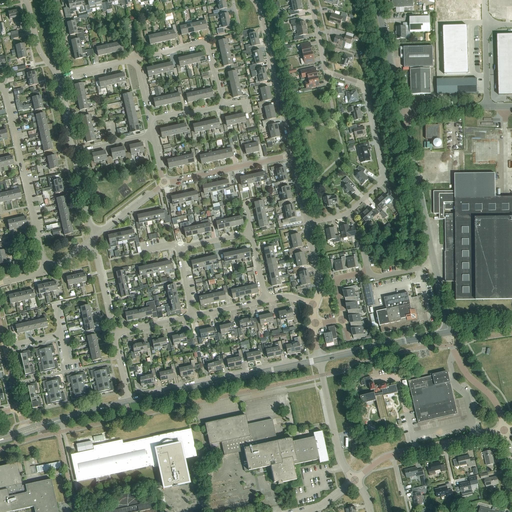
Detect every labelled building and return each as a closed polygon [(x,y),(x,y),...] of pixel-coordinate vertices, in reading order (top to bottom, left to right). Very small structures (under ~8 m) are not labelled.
[(66,8),(63,8),(65,18),(71,17),(71,15),(73,14),(73,12),(76,11),(76,8),(74,0),(68,2),(69,8),(66,9),(66,8)] [(81,13),(87,12),(85,6),(82,7),(80,0),(75,0),(74,0),(76,8),(80,7),(81,13)] [(92,9),(96,8),(93,0),(87,0),(89,5),(85,6),(87,12),(87,14),(92,13),(91,12),(92,11),(92,9)] [(93,0),(96,8),(99,8),(100,10),(103,9),(106,9),(104,3),(101,4),(100,0),(93,0)] [(110,3),(114,2),(113,0),(107,0),(107,2),(104,3),(106,9),(106,10),(112,9),(110,3)] [(213,11),(213,14),(220,13),(219,10),(227,9),(225,2),(217,4),(218,8),(215,9),(215,11),(213,11)] [(471,3),(453,4),(453,10),(453,16),(471,16),(471,3)] [(302,10),(301,4),(291,6),(292,10),(289,10),(290,16),(297,14),(296,11),(302,10)] [(14,18),(15,24),(19,23),(18,17),(17,11),(8,12),(10,19),(14,18)] [(221,18),(221,22),(229,20),(228,14),(220,16),(220,13),(213,14),(214,17),(217,17),(217,19),(221,18)] [(345,23),(347,15),(342,14),(341,17),(332,14),(329,22),(340,25),(341,22),(345,23)] [(201,22),(199,23),(198,23),(200,31),(207,30),(205,23),(208,22),(206,15),(203,16),(204,20),(201,20),(201,22)] [(406,29),(410,29),(410,32),(430,32),(430,16),(409,17),(410,23),(403,24),(403,27),(396,27),(397,34),(396,35),(397,39),(401,39),(406,38),(406,29)] [(67,23),(68,30),(76,28),(75,24),(78,24),(78,21),(79,21),(78,17),(73,19),(73,22),(67,23)] [(194,33),(200,31),(198,23),(199,23),(198,19),(196,20),(197,23),(192,24),(194,33)] [(295,26),(296,30),(306,28),(305,22),(299,23),(298,19),(290,21),(291,25),(292,25),(292,27),(295,26)] [(229,20),(221,22),(222,26),(219,26),(219,29),(216,29),(218,34),(224,33),(223,28),(231,27),(229,20)] [(181,35),(188,34),(186,25),(185,26),(183,26),(182,25),(179,25),(178,21),(175,22),(177,29),(180,29),(181,35)] [(186,25),(188,34),(194,33),(192,24),(187,25),(187,22),(185,22),(185,26),(186,25)] [(170,31),(167,32),(169,41),(175,39),(174,33),(176,32),(175,25),(172,26),(173,29),(169,30),(170,31)] [(467,26),(455,26),(455,31),(455,37),(467,36),(467,26)] [(77,37),(84,35),(83,30),(77,31),(76,28),(68,30),(70,36),(76,34),(77,37)] [(162,42),(169,41),(167,32),(166,28),(164,29),(165,32),(160,33),(162,42)] [(307,34),(306,28),(296,30),(297,34),(294,35),(294,37),(293,37),(294,41),(302,40),(301,36),(307,34)] [(243,36),(244,38),(249,37),(250,41),(258,39),(256,32),(249,34),(248,30),(241,32),(242,36),(243,36)] [(150,45),(156,43),(154,35),(151,35),(151,34),(147,35),(147,31),(144,32),(145,39),(148,38),(150,45)] [(156,43),(162,42),(160,33),(155,34),(154,31),(153,31),(154,35),(156,43)] [(508,34),(497,35),(497,45),(508,45),(508,34)] [(72,47),(80,45),(79,42),(85,41),(84,35),(77,37),(77,40),(71,41),(72,47)] [(218,41),(219,48),(227,46),(227,45),(227,43),(228,43),(227,39),(231,38),(231,35),(224,37),(224,40),(218,41)] [(350,44),(352,38),(346,36),(345,39),(336,36),(334,43),(340,45),(340,46),(344,47),(346,43),(350,44)] [(467,36),(455,37),(455,42),(456,47),(468,47),(467,36)] [(118,43),(115,44),(117,52),(123,51),(122,44),(124,44),(123,37),(120,37),(121,41),(117,42),(118,43)] [(247,45),(245,45),(245,48),(246,51),(252,49),(251,47),(259,45),(258,39),(250,41),(251,44),(247,45)] [(110,54),(117,52),(115,44),(114,40),(112,41),(113,44),(109,45),(110,54)] [(98,56),(104,55),(102,47),(100,47),(99,46),(96,46),(95,43),(92,43),(93,50),(96,50),(98,56)] [(104,55),(110,54),(109,45),(104,46),(103,43),(101,43),(102,47),(104,55)] [(302,54),(311,53),(309,43),(300,45),(297,46),(298,49),(301,49),(302,54)] [(11,51),(12,54),(25,51),(24,44),(16,46),(17,51),(15,51),(15,50),(11,51)] [(81,49),(80,45),(72,47),(74,53),(85,51),(84,48),(81,49)] [(227,46),(219,48),(221,54),(229,52),(228,47),(231,46),(231,45),(227,45),(227,46)] [(430,69),(430,67),(433,67),(433,46),(400,47),(401,58),(404,58),(404,68),(410,67),(410,69),(424,69),(430,69)] [(252,49),(246,51),(246,54),(247,54),(248,56),(249,56),(253,55),(254,58),(262,57),(260,50),(253,52),(252,49)] [(89,50),(85,51),(74,53),(75,60),(83,58),(82,54),(87,53),(87,57),(90,56),(89,50)] [(27,58),(25,51),(12,54),(12,57),(16,56),(16,55),(17,54),(19,60),(27,58)] [(221,54),(222,60),(230,59),(234,58),(233,56),(230,57),(229,52),(221,54)] [(468,52),(456,53),(456,58),(456,64),(468,63),(468,52)] [(203,53),(196,54),(198,62),(199,62),(201,62),(202,63),(205,63),(203,53)] [(311,53),(302,54),(303,59),(300,59),(301,65),(313,62),(311,53)] [(199,66),(199,62),(198,62),(196,54),(190,56),(192,64),(197,63),(198,66),(199,66)] [(339,65),(341,65),(341,66),(341,67),(343,67),(344,67),(344,66),(346,67),(348,61),(351,62),(353,57),(345,54),(343,59),(341,58),(339,65)] [(185,65),(186,69),(188,68),(187,65),(192,64),(190,56),(184,57),(185,65)] [(183,66),(185,65),(184,57),(177,58),(179,65),(176,66),(177,73),(181,72),(180,68),(183,68),(183,66)] [(249,66),(250,69),(256,67),(255,65),(263,63),(262,57),(254,58),(254,62),(251,63),(252,65),(249,66)] [(230,59),(222,60),(223,67),(230,65),(230,68),(238,67),(237,64),(233,64),(232,61),(231,61),(230,59)] [(171,62),(165,64),(167,72),(170,72),(170,73),(173,72),(174,76),(177,75),(175,68),(173,69),(171,62)] [(468,63),(456,64),(456,69),(456,74),(468,74),(468,63)] [(168,75),(167,72),(165,64),(158,65),(160,74),(165,73),(166,76),(168,75)] [(156,75),(160,74),(158,65),(152,67),(154,75),(154,78),(156,78),(156,75)] [(151,76),(154,75),(152,67),(146,68),(148,78),(151,77),(151,76)] [(227,73),(228,79),(237,77),(236,74),(238,74),(237,71),(241,70),(240,67),(233,68),(234,71),(227,73)] [(252,78),(258,77),(258,76),(266,75),(264,68),(256,70),(256,67),(250,69),(252,78)] [(300,71),(302,80),(307,79),(317,77),(315,68),(300,71)] [(424,82),(424,69),(410,69),(410,82),(411,82),(424,82)] [(27,75),(28,79),(28,80),(36,78),(35,72),(27,74),(26,71),(22,72),(22,76),(27,75)] [(123,73),(117,75),(119,83),(122,82),(122,84),(125,83),(126,87),(129,86),(128,79),(125,80),(123,73)] [(120,86),(119,83),(117,75),(110,76),(112,84),(117,83),(118,87),(120,86)] [(267,81),(266,75),(258,76),(258,77),(258,80),(255,81),(256,83),(254,84),(254,86),(260,85),(259,83),(267,81)] [(509,75),(498,75),(498,95),(510,95),(509,85),(509,80),(509,75)] [(108,86),(112,84),(110,76),(104,78),(106,86),(107,89),(109,89),(108,86)] [(228,79),(230,85),(239,84),(238,79),(241,78),(240,76),(237,77),(228,79)] [(318,86),(317,77),(307,79),(308,82),(305,83),(306,89),(303,89),(304,93),(312,91),(311,88),(318,86)] [(28,80),(28,79),(23,80),(24,83),(28,82),(29,86),(38,85),(36,78),(28,80)] [(103,87),(106,86),(104,78),(98,79),(99,85),(96,86),(98,93),(101,93),(100,89),(104,88),(103,87)] [(436,80),(437,95),(447,94),(446,79),(436,80)] [(446,79),(447,94),(457,94),(457,87),(456,79),(446,79)] [(456,79),(457,87),(477,86),(476,79),(456,79)] [(74,85),(75,91),(84,90),(83,89),(83,85),(86,84),(86,82),(82,83),(74,85)] [(431,82),(424,82),(411,82),(411,95),(431,94),(431,82)] [(230,85),(231,92),(240,90),(243,89),(243,88),(240,88),(239,84),(230,85)] [(260,93),(261,95),(270,93),(268,87),(262,89),(261,86),(254,87),(255,90),(258,89),(259,93),(260,93)] [(457,87),(457,94),(477,94),(477,86),(457,87)] [(154,107),(161,106),(159,97),(158,97),(158,94),(156,87),(150,88),(150,91),(154,91),(155,95),(156,97),(152,97),(154,107)] [(200,100),(206,99),(204,90),(205,90),(204,87),(202,87),(203,91),(198,92),(200,100)] [(207,89),(205,90),(204,90),(206,99),(213,97),(211,87),(207,88),(207,89)] [(174,94),(172,94),(171,95),(173,103),(180,102),(178,95),(181,95),(180,88),(177,88),(177,92),(174,92),(174,94)] [(84,90),(75,91),(77,98),(85,96),(84,91),(87,90),(87,89),(83,89),(84,90)] [(187,103),(194,101),(192,93),(191,93),(189,94),(188,92),(185,93),(184,89),(181,90),(183,97),(186,96),(187,103)] [(194,101),(200,100),(198,92),(193,93),(192,89),(191,90),(191,93),(192,93),(194,101)] [(241,93),(240,90),(231,92),(233,98),(239,97),(240,100),(247,98),(246,95),(243,96),(242,93),(241,93)] [(170,95),(165,96),(167,105),(173,103),(171,95),(172,94),(171,91),(169,92),(170,95)] [(348,103),(358,101),(356,91),(346,93),(348,103)] [(122,96),(123,101),(124,101),(132,100),(131,93),(123,95),(122,95),(119,95),(119,97),(122,96)] [(257,103),(258,106),(265,104),(265,101),(271,100),(270,93),(261,95),(261,98),(260,99),(261,102),(257,103)] [(161,106),(167,105),(165,96),(160,97),(160,94),(158,94),(158,97),(159,97),(161,106)] [(32,97),(27,98),(28,101),(32,100),(33,103),(33,104),(42,102),(40,96),(32,98),(32,97)] [(77,98),(78,104),(86,102),(86,103),(90,102),(89,100),(86,101),(85,96),(77,98)] [(124,103),(125,107),(125,108),(134,106),(132,100),(124,101),(123,101),(120,102),(121,104),(124,103)] [(33,104),(33,103),(29,104),(29,107),(34,106),(35,110),(43,109),(42,102),(33,104)] [(87,105),(86,103),(86,102),(78,104),(79,110),(86,109),(87,112),(94,110),(93,107),(89,108),(88,105),(87,105)] [(264,111),(265,114),(274,112),(272,106),(266,107),(265,104),(258,106),(259,109),(262,108),(263,111),(264,111)] [(125,108),(125,107),(121,108),(122,110),(125,109),(126,114),(135,112),(134,106),(125,108)] [(352,111),(353,115),(352,116),(351,117),(352,120),(353,121),(354,121),(354,120),(362,119),(361,115),(359,108),(355,109),(354,106),(348,108),(349,112),(352,111)] [(81,117),(82,123),(90,122),(90,121),(90,119),(91,119),(91,115),(95,114),(94,111),(87,113),(87,116),(81,117)] [(135,112),(126,114),(127,118),(124,119),(124,121),(128,120),(136,118),(135,112)] [(261,121),(262,124),(269,123),(269,120),(275,118),(274,112),(265,114),(265,117),(264,117),(265,120),(261,121)] [(243,113),(237,115),(239,123),(242,123),(242,124),(245,123),(246,127),(249,127),(248,119),(245,120),(243,113)] [(240,127),(239,123),(237,115),(231,116),(233,125),(237,124),(238,127),(240,127)] [(230,125),(233,125),(231,116),(224,118),(226,124),(223,125),(224,132),(227,131),(226,127),(230,127),(230,125)] [(129,127),(138,125),(136,118),(128,120),(129,125),(125,126),(126,128),(129,127)] [(38,127),(47,125),(46,119),(37,121),(32,122),(33,124),(37,123),(38,127)] [(218,119),(211,121),(213,129),(216,128),(216,130),(220,129),(220,133),(223,132),(222,125),(219,126),(218,119)] [(90,122),(82,123),(84,130),(92,128),(91,123),(94,123),(94,121),(90,121),(90,122)] [(214,132),(213,129),(211,121),(205,122),(207,130),(212,129),(212,133),(214,132)] [(200,132),(201,135),(203,135),(202,131),(207,130),(205,122),(199,123),(200,132)] [(198,132),(200,132),(199,123),(192,125),(194,131),(191,132),(192,139),(195,138),(195,134),(198,134),(198,132)] [(268,129),(269,132),(278,131),(276,124),(270,126),(269,123),(262,124),(263,127),(266,126),(267,130),(268,129)] [(185,124),(178,125),(180,134),(181,133),(183,133),(183,134),(187,134),(188,137),(190,137),(189,130),(186,130),(185,124)] [(40,133),(48,132),(47,125),(38,127),(34,128),(34,130),(39,129),(40,133)] [(139,131),(138,125),(129,127),(130,129),(128,130),(129,133),(125,134),(126,137),(133,135),(132,133),(139,131)] [(180,134),(178,125),(172,126),(174,135),(179,134),(179,137),(181,137),(181,133),(180,134)] [(355,136),(365,134),(364,127),(356,128),(356,125),(349,126),(350,134),(354,133),(355,136)] [(437,140),(438,140),(438,139),(440,139),(439,125),(426,126),(426,139),(436,139),(437,140)] [(172,126),(166,128),(168,136),(167,136),(168,140),(170,139),(169,136),(174,135),(172,126)] [(84,130),(85,136),(93,134),(93,135),(96,134),(96,132),(93,133),(92,128),(84,130)] [(168,136),(166,128),(159,129),(162,139),(165,138),(165,137),(167,136),(168,136)] [(278,131),(269,132),(270,135),(268,136),(269,139),(265,140),(266,143),(273,141),(273,138),(279,137),(278,131)] [(41,140),(50,138),(48,132),(40,133),(36,134),(36,136),(40,135),(41,139),(41,140)] [(94,137),(93,135),(93,134),(85,136),(86,142),(93,141),(93,144),(101,142),(100,139),(96,140),(95,137),(94,137)] [(253,144),(250,144),(252,153),(258,152),(257,145),(260,145),(258,137),(255,138),(256,142),(253,142),(253,144)] [(42,146),(51,144),(50,138),(41,140),(41,139),(37,140),(37,142),(41,141),(42,146)] [(439,140),(438,140),(437,140),(436,140),(435,140),(435,141),(434,141),(434,142),(433,143),(433,144),(433,145),(433,146),(434,146),(434,147),(435,148),(436,148),(437,148),(437,149),(438,149),(438,148),(439,148),(440,148),(441,147),(442,146),(442,145),(442,144),(442,143),(442,142),(441,142),(441,141),(440,141),(440,140),(439,140)] [(252,153),(250,144),(247,145),(247,144),(243,144),(243,141),(240,141),(241,149),(244,148),(246,154),(252,153)] [(135,144),(137,153),(140,152),(140,154),(144,153),(144,157),(147,156),(146,149),(143,149),(142,143),(135,144)] [(232,143),(229,144),(230,147),(227,148),(227,149),(225,150),(224,150),(226,159),(232,157),(231,151),(234,150),(232,143)] [(42,145),(38,146),(38,148),(43,147),(44,152),(52,150),(51,144),(42,146),(42,145)] [(134,154),(137,153),(135,144),(129,145),(130,152),(127,153),(129,160),(132,159),(131,156),(134,155),(134,154)] [(369,157),(370,157),(369,153),(368,153),(367,147),(364,148),(363,144),(356,146),(359,157),(360,156),(361,163),(370,161),(369,157)] [(126,161),(129,160),(127,153),(124,153),(123,147),(116,148),(118,157),(121,156),(121,158),(125,157),(126,161)] [(220,160),(226,159),(224,150),(225,150),(224,147),(222,147),(223,150),(218,151),(220,160)] [(116,158),(118,157),(116,148),(110,149),(112,156),(109,157),(110,164),(113,163),(112,160),(116,159),(116,158)] [(218,151),(218,148),(216,148),(217,152),(211,153),(213,161),(220,160),(218,151)] [(185,156),(187,164),(193,163),(192,157),(195,156),(193,149),(190,149),(191,153),(188,154),(188,155),(185,156)] [(201,164),(207,163),(205,154),(202,155),(202,153),(199,154),(198,150),(195,151),(196,158),(199,158),(201,164)] [(107,165),(110,164),(109,157),(106,157),(104,151),(98,152),(100,161),(103,160),(103,162),(106,161),(107,165)] [(205,154),(207,163),(213,161),(211,153),(207,154),(206,151),(204,151),(205,154)] [(100,161),(98,152),(91,153),(93,160),(90,161),(92,168),(94,167),(94,164),(97,163),(97,162),(100,161)] [(181,166),(187,164),(185,156),(185,152),(183,153),(184,156),(179,157),(181,166)] [(48,163),(57,161),(56,155),(47,157),(43,158),(43,160),(47,159),(48,163)] [(173,159),(174,167),(181,166),(179,157),(174,158),(173,155),(171,155),(172,159),(173,159)] [(12,156),(6,157),(8,166),(7,166),(8,170),(10,170),(9,166),(14,165),(12,156)] [(168,169),(174,167),(173,159),(172,159),(170,159),(169,158),(166,159),(168,169)] [(58,168),(57,161),(48,163),(44,164),(44,166),(49,165),(50,169),(50,170),(58,168)] [(276,173),(277,176),(286,174),(284,168),(278,169),(277,166),(270,168),(271,171),(274,170),(275,173),(276,173)] [(362,184),(368,179),(363,173),(365,169),(359,166),(357,169),(360,172),(355,176),(362,184)] [(264,172),(258,174),(260,182),(261,182),(263,181),(263,183),(267,182),(267,186),(270,185),(269,178),(266,179),(264,172)] [(439,219),(445,219),(475,219),(475,173),(454,174),(455,191),(433,191),(434,214),(439,214),(439,219)] [(475,219),(476,300),(511,299),(511,196),(495,197),(495,173),(475,173),(475,219)] [(261,185),(261,182),(260,182),(258,174),(252,175),(254,183),(259,182),(259,186),(261,185)] [(274,183),(274,186),(281,185),(281,182),(287,180),(286,174),(277,176),(277,179),(276,179),(277,182),(274,183)] [(247,185),(248,188),(250,188),(249,184),(254,183),(252,175),(246,176),(247,185)] [(54,188),(62,186),(61,180),(61,179),(56,180),(55,176),(48,178),(50,188),(54,187),(54,188)] [(244,185),(247,185),(246,176),(239,178),(241,184),(238,185),(239,192),(242,191),(241,187),(245,187),(244,185)] [(350,196),(355,191),(348,184),(351,182),(346,177),(342,181),(346,185),(343,188),(350,196)] [(227,180),(221,182),(222,190),(223,190),(225,190),(226,191),(229,190),(230,194),(233,193),(231,186),(228,187),(227,180)] [(223,194),(223,190),(222,190),(221,182),(214,183),(216,191),(221,191),(221,194),(223,194)] [(210,193),(209,193),(210,196),(212,196),(211,193),(216,191),(214,183),(208,184),(210,193)] [(207,193),(209,193),(210,193),(208,184),(202,186),(203,192),(200,193),(202,200),(205,200),(204,196),(207,195),(207,193)] [(13,191),(15,199),(21,198),(20,190),(19,185),(17,185),(18,190),(14,191),(13,191)] [(280,192),(281,194),(290,193),(288,186),(282,188),(281,185),(274,186),(275,189),(278,189),(279,192),(280,192)] [(7,192),(9,201),(15,199),(13,191),(14,191),(13,186),(11,187),(12,191),(8,192),(7,192)] [(64,192),(62,186),(54,188),(54,187),(50,188),(46,189),(46,191),(54,189),(55,194),(64,192)] [(1,194),(3,202),(9,201),(7,192),(8,192),(7,188),(5,188),(6,193),(2,194),(1,194)] [(196,192),(189,193),(191,201),(192,201),(194,201),(194,202),(198,202),(199,205),(202,205),(200,198),(197,198),(196,192)] [(191,201),(189,193),(183,194),(185,203),(190,202),(190,205),(192,205),(192,201),(191,201)] [(278,202),(278,205),(285,203),(285,200),(291,199),(290,193),(281,194),(282,197),(281,198),(281,201),(278,202)] [(379,198),(386,205),(391,201),(393,199),(391,196),(389,198),(384,193),(379,198)] [(179,204),(179,207),(180,207),(181,207),(180,204),(185,203),(183,194),(177,196),(179,204)] [(179,204),(177,196),(171,197),(172,204),(169,204),(171,211),(174,211),(173,207),(176,206),(176,205),(179,204)] [(332,203),(337,202),(336,196),(331,197),(331,196),(323,198),(325,207),(333,206),(332,203)] [(58,205),(66,203),(65,197),(56,198),(52,199),(52,201),(57,200),(57,204),(58,205)] [(254,203),(255,209),(264,207),(263,207),(263,204),(264,204),(264,201),(267,200),(267,197),(260,199),(260,201),(254,203)] [(381,210),(386,205),(379,198),(374,202),(381,210)] [(59,211),(67,209),(66,203),(58,205),(57,204),(53,205),(53,207),(58,206),(59,210),(59,211)] [(286,206),(285,203),(278,205),(279,208),(283,207),(283,211),(285,210),(285,213),(294,211),(293,205),(286,206)] [(264,207),(255,209),(256,215),(265,214),(264,209),(267,208),(267,206),(263,207),(264,207)] [(364,211),(371,219),(376,214),(376,215),(379,213),(376,209),(373,211),(369,207),(364,211)] [(60,217),(69,215),(67,209),(59,211),(59,210),(54,211),(55,213),(59,212),(60,216),(60,217)] [(157,220),(158,220),(160,219),(161,221),(164,220),(165,224),(168,223),(171,222),(169,215),(164,217),(162,210),(156,212),(157,220)] [(295,217),(294,211),(285,213),(286,216),(285,216),(285,220),(282,220),(282,223),(289,222),(289,219),(295,217)] [(367,223),(371,219),(364,211),(360,216),(363,219),(360,222),(365,227),(368,224),(367,223)] [(159,223),(158,220),(157,220),(156,212),(149,213),(151,221),(156,220),(157,224),(159,223)] [(234,218),(236,226),(243,225),(241,216),(240,213),(238,213),(239,217),(235,218),(234,218)] [(142,223),(144,223),(145,223),(143,214),(137,216),(138,222),(135,223),(137,230),(140,229),(139,227),(142,227),(142,225),(142,223)] [(230,228),(236,226),(234,218),(235,218),(234,214),(232,215),(233,218),(228,219),(230,228)] [(256,215),(258,222),(266,220),(270,219),(269,218),(266,218),(265,214),(256,215)] [(62,223),(70,221),(69,215),(60,217),(60,216),(56,217),(56,219),(61,219),(61,222),(62,223)] [(11,229),(21,227),(22,231),(24,231),(23,226),(27,225),(25,217),(7,221),(9,229),(10,234),(12,233),(11,229)] [(214,217),(211,217),(213,224),(216,224),(217,230),(224,229),(222,221),(219,221),(219,220),(215,221),(214,217)] [(222,221),(224,229),(230,228),(228,219),(223,220),(223,217),(221,217),(222,221)] [(208,220),(202,221),(204,233),(211,232),(209,225),(212,225),(211,218),(207,218),(208,220)] [(445,252),(446,282),(456,282),(456,300),(476,300),(475,219),(445,219),(446,252),(445,252)] [(266,220),(258,222),(259,228),(266,227),(266,230),(273,228),(273,225),(269,226),(268,222),(267,223),(266,220)] [(57,223),(57,226),(62,225),(63,228),(63,229),(71,227),(70,221),(62,223),(61,222),(57,223)] [(196,226),(198,235),(204,233),(202,221),(200,222),(201,225),(196,226)] [(190,228),(189,228),(187,228),(186,227),(183,228),(182,224),(179,224),(181,232),(184,231),(185,237),(192,236),(190,228)] [(190,228),(192,236),(198,235),(196,226),(191,227),(191,224),(189,224),(189,228),(190,228)] [(350,236),(356,235),(355,227),(349,229),(348,225),(340,226),(343,238),(350,237),(350,236)] [(63,228),(58,229),(59,232),(63,231),(64,235),(73,233),(71,227),(63,229),(63,228)] [(333,243),(340,241),(339,235),(334,236),(333,228),(326,229),(328,240),(332,239),(333,243)] [(128,240),(131,240),(132,241),(135,240),(136,244),(139,243),(137,236),(134,237),(133,230),(127,232),(128,240)] [(120,233),(122,242),(127,241),(127,244),(129,244),(128,240),(127,232),(120,233)] [(291,239),(292,242),(300,240),(299,234),(292,235),(292,232),(285,234),(285,237),(289,236),(290,240),(291,239)] [(117,243),(122,242),(120,233),(114,234),(116,243),(115,243),(116,246),(118,246),(117,243)] [(113,244),(115,243),(116,243),(114,234),(107,236),(109,242),(106,243),(107,250),(110,249),(109,246),(113,245),(113,244)] [(288,250),(289,253),(296,251),(295,248),(302,247),(300,240),(292,242),(292,245),(291,245),(292,249),(288,250)] [(277,246),(277,243),(268,245),(269,248),(264,249),(265,255),(273,253),(272,250),(274,250),(273,247),(277,246)] [(248,249),(242,250),(244,259),(248,258),(249,261),(251,261),(250,257),(248,249)] [(242,250),(235,252),(237,260),(238,260),(242,259),(243,262),(245,262),(244,259),(242,250)] [(295,258),(296,261),(304,259),(303,253),(296,254),(296,251),(289,253),(289,256),(293,255),(294,258),(295,258)] [(237,260),(235,252),(229,253),(231,262),(236,260),(236,264),(238,263),(238,260),(237,260)] [(274,259),(273,255),(277,254),(276,252),(273,253),(265,255),(266,261),(274,259)] [(224,261),(221,262),(223,268),(226,268),(225,264),(228,263),(228,262),(231,262),(229,253),(223,254),(224,261)] [(359,267),(356,254),(354,255),(354,257),(350,258),(352,268),(359,267)] [(218,266),(219,269),(222,269),(220,262),(217,263),(216,256),(210,257),(212,266),(214,265),(215,267),(218,266)] [(346,270),(352,268),(350,258),(346,259),(345,256),(343,257),(346,270)] [(212,269),(212,266),(210,257),(203,259),(205,267),(210,266),(211,270),(212,269)] [(340,271),(346,270),(343,257),(341,257),(342,260),(338,261),(340,271)] [(278,258),(274,259),(266,261),(268,268),(276,266),(275,261),(278,260),(278,258)] [(206,271),(205,267),(203,259),(197,260),(199,269),(199,268),(204,267),(204,271),(206,271)] [(292,268),(293,271),(300,270),(299,267),(306,265),(304,259),(296,261),(296,264),(295,264),(296,267),(292,268)] [(333,273),(340,271),(338,261),(333,262),(333,259),(331,260),(333,273)] [(200,272),(199,268),(199,269),(197,260),(191,262),(193,270),(197,269),(198,272),(200,272)] [(170,273),(172,273),(174,273),(172,263),(170,264),(169,261),(163,262),(165,271),(170,270),(170,273)] [(166,274),(165,271),(163,262),(157,264),(159,272),(163,271),(164,275),(166,274)] [(160,276),(159,272),(157,264),(151,265),(153,274),(157,273),(158,276),(160,276)] [(154,277),(153,274),(151,265),(144,267),(146,275),(147,275),(151,274),(152,277),(154,277)] [(277,272),(281,272),(280,270),(277,271),(276,266),(268,268),(269,274),(277,272)] [(116,273),(117,279),(126,277),(125,272),(128,272),(128,270),(129,270),(128,267),(122,268),(122,271),(116,273)] [(138,268),(138,270),(136,270),(138,277),(140,276),(143,276),(143,279),(145,279),(147,278),(147,275),(146,275),(144,267),(138,268)] [(299,277),(300,279),(308,277),(307,271),(300,272),(300,270),(293,271),(293,274),(297,273),(298,277),(299,277)] [(279,278),(279,279),(282,278),(282,276),(278,277),(277,272),(269,274),(270,280),(279,278)] [(85,273),(78,274),(80,283),(81,287),(83,287),(82,283),(87,282),(85,273)] [(80,283),(78,274),(72,276),(74,284),(75,289),(77,288),(76,284),(80,283)] [(126,277),(117,279),(119,285),(127,283),(129,283),(128,279),(132,278),(132,275),(129,276),(126,277)] [(74,284),(72,276),(66,277),(68,285),(69,290),(71,289),(70,285),(74,284)] [(308,277),(300,279),(300,282),(299,282),(300,286),(296,287),(297,290),(304,288),(303,285),(310,284),(308,277)] [(279,278),(270,280),(272,287),(278,285),(279,288),(286,286),(285,283),(282,284),(281,281),(279,281),(279,279),(279,278)] [(56,281),(49,283),(51,291),(51,292),(52,296),(54,295),(53,291),(58,290),(56,281)] [(127,285),(134,284),(133,282),(129,283),(127,283),(119,285),(117,286),(118,292),(120,291),(120,292),(129,290),(128,289),(127,285)] [(49,283),(43,284),(45,293),(46,297),(48,297),(47,293),(51,292),(51,291),(49,283)] [(249,286),(251,295),(258,294),(256,285),(251,286),(250,283),(248,283),(249,286)] [(245,296),(251,295),(249,286),(245,287),(244,284),(242,284),(243,288),(245,296)] [(167,293),(176,291),(174,285),(166,287),(167,291),(164,292),(164,294),(167,293)] [(232,299),(239,298),(237,289),(234,290),(233,288),(230,289),(229,285),(226,286),(228,293),(231,292),(232,299)] [(239,298),(245,296),(243,288),(238,289),(238,285),(236,286),(237,289),(239,298)] [(220,293),(218,293),(217,293),(219,302),(226,300),(224,294),(227,293),(225,286),(223,287),(223,290),(220,291),(220,293)] [(343,288),(344,295),(354,293),(353,289),(356,288),(356,286),(343,288)] [(121,298),(127,296),(128,298),(135,297),(134,294),(130,295),(129,292),(134,291),(133,288),(128,289),(129,290),(120,292),(121,298)] [(33,290),(27,291),(29,300),(28,300),(29,304),(31,304),(31,299),(35,298),(33,290)] [(213,303),(219,302),(217,293),(218,293),(217,290),(215,290),(216,293),(211,294),(213,303)] [(29,300),(27,291),(21,292),(23,301),(22,301),(23,306),(26,305),(25,301),(28,300),(29,300)] [(169,299),(177,298),(176,291),(167,293),(168,298),(165,299),(165,300),(169,300),(169,299)] [(206,304),(213,303),(211,294),(210,291),(209,291),(209,295),(205,296),(206,304)] [(23,301),(21,292),(15,294),(17,303),(16,303),(17,307),(19,306),(18,302),(22,301),(23,301)] [(200,306),(206,304),(205,296),(204,292),(202,293),(203,296),(198,297),(200,306)] [(344,295),(346,301),(358,298),(358,296),(355,297),(354,293),(344,295)] [(409,326),(421,324),(419,315),(421,315),(420,309),(421,309),(420,303),(419,303),(417,297),(411,298),(411,296),(409,296),(408,293),(384,298),(386,307),(377,309),(377,311),(376,311),(380,326),(382,333),(391,331),(391,330),(403,327),(403,329),(409,327),(409,326)] [(17,303),(15,294),(8,295),(10,304),(11,308),(13,308),(12,303),(16,303),(17,303)] [(367,295),(369,305),(376,305),(374,294),(367,295)] [(170,306),(179,304),(177,298),(169,299),(169,300),(170,304),(166,305),(167,306),(167,307),(170,306)] [(346,301),(347,307),(357,305),(356,301),(359,300),(358,298),(346,301)] [(152,316),(151,313),(156,312),(154,302),(147,303),(146,303),(146,304),(146,305),(146,307),(144,308),(144,309),(146,317),(152,316)] [(167,306),(166,306),(167,313),(166,313),(167,316),(168,316),(174,315),(173,311),(180,310),(179,304),(170,306),(167,307),(167,306)] [(81,309),(82,312),(82,313),(90,311),(89,305),(81,307),(81,306),(76,307),(76,310),(81,309)] [(347,307),(348,314),(361,311),(361,309),(358,309),(357,305),(347,307)] [(137,310),(139,319),(146,317),(144,309),(144,308),(143,306),(141,306),(142,310),(137,310)] [(127,309),(124,309),(124,308),(121,309),(122,316),(125,315),(126,322),(133,320),(131,312),(130,310),(127,311),(127,309)] [(133,320),(139,319),(137,310),(133,312),(132,308),(130,309),(130,310),(131,312),(133,320)] [(291,309),(285,311),(287,322),(290,321),(293,320),(294,323),(297,323),(295,315),(292,316),(291,309)] [(287,322),(285,311),(278,312),(280,319),(277,319),(278,327),(281,326),(281,325),(284,324),(283,322),(284,322),(283,320),(286,319),(287,321),(287,322)] [(348,314),(350,320),(360,318),(359,314),(362,313),(361,311),(348,314)] [(40,320),(42,328),(48,327),(46,319),(45,314),(43,315),(44,319),(40,320)] [(271,314),(265,315),(267,323),(270,323),(270,325),(273,324),(274,327),(277,327),(276,320),(273,320),(271,314)] [(267,323),(265,315),(258,316),(260,323),(257,324),(258,331),(261,330),(261,329),(264,328),(263,324),(267,323)] [(36,330),(42,328),(40,320),(39,316),(37,316),(38,320),(34,321),(36,330)] [(30,331),(36,330),(34,321),(33,317),(31,317),(32,322),(28,323),(27,323),(30,331)] [(84,325),(93,323),(92,317),(83,319),(83,318),(79,319),(79,321),(83,321),(84,324),(84,325)] [(23,333),(30,331),(27,323),(28,323),(27,318),(25,319),(26,323),(22,324),(21,324),(23,333)] [(245,319),(247,328),(250,327),(250,329),(251,330),(254,330),(254,332),(257,331),(256,324),(253,325),(251,318),(245,319)] [(350,320),(351,326),(364,323),(363,321),(361,322),(360,318),(350,320)] [(244,329),(247,328),(245,319),(238,321),(240,329),(237,329),(239,336),(242,336),(241,331),(244,330),(244,329)] [(17,334),(23,333),(21,324),(22,324),(21,320),(19,320),(20,325),(15,326),(17,334)] [(94,330),(93,323),(84,325),(84,324),(80,325),(80,328),(85,327),(86,331),(94,330)] [(351,326),(352,332),(362,330),(362,326),(364,326),(364,323),(351,326)] [(230,333),(231,334),(231,337),(235,336),(235,337),(238,337),(236,329),(233,330),(232,324),(226,325),(227,333),(230,333)] [(224,334),(227,333),(226,325),(219,326),(220,333),(217,333),(219,341),(222,340),(221,336),(225,336),(224,334)] [(324,334),(326,344),(334,343),(333,339),(337,338),(334,326),(328,327),(329,333),(324,334)] [(206,329),(208,338),(211,337),(211,339),(214,338),(215,342),(218,341),(217,334),(214,334),(212,328),(206,329)] [(205,338),(208,338),(206,329),(199,331),(201,337),(198,338),(199,345),(202,345),(201,341),(205,340),(205,338)] [(354,339),(367,336),(366,334),(363,334),(362,330),(352,332),(354,339)] [(178,334),(178,335),(180,344),(183,343),(183,345),(187,344),(187,348),(194,346),(192,339),(186,340),(185,334),(183,334),(183,333),(178,334)] [(88,342),(97,341),(96,334),(87,336),(82,337),(83,339),(87,338),(88,342)] [(177,344),(180,344),(178,335),(172,337),(173,343),(170,344),(172,351),(175,350),(174,347),(177,346),(177,344)] [(302,337),(297,338),(294,339),(295,344),(292,344),(294,353),(300,351),(299,345),(304,344),(302,337)] [(165,338),(159,340),(160,348),(163,347),(163,349),(167,348),(168,352),(171,351),(169,344),(166,345),(165,338)] [(161,350),(160,348),(159,340),(152,341),(153,347),(150,348),(152,355),(155,355),(154,351),(161,350)] [(98,347),(97,341),(88,342),(84,343),(84,345),(89,344),(89,348),(90,349),(98,347)] [(272,349),(274,357),(280,356),(279,349),(282,349),(280,341),(277,342),(277,343),(275,343),(274,344),(275,348),(272,349)] [(287,354),(294,353),(292,344),(289,345),(288,343),(285,344),(284,341),(281,341),(283,349),(286,348),(287,354)] [(148,356),(149,356),(150,362),(153,362),(151,356),(149,348),(146,349),(145,342),(139,344),(140,353),(143,352),(143,353),(147,353),(148,356)] [(137,353),(140,353),(139,344),(132,345),(133,352),(130,352),(132,360),(135,359),(134,355),(138,355),(137,353)] [(267,359),(274,357),(272,349),(271,345),(265,346),(264,345),(261,346),(263,353),(266,352),(267,359)] [(47,359),(53,358),(56,357),(52,357),(52,354),(54,353),(55,354),(53,346),(44,348),(47,359)] [(252,353),(254,362),(261,360),(259,354),(262,353),(260,346),(258,346),(258,350),(255,351),(255,352),(252,353)] [(100,353),(98,347),(90,349),(89,348),(85,349),(86,351),(90,350),(91,354),(91,355),(100,353)] [(41,360),(47,359),(44,348),(35,350),(37,358),(37,357),(40,356),(41,360)] [(248,363),(254,362),(252,353),(249,354),(249,352),(245,353),(245,349),(242,350),(243,357),(246,356),(248,363)] [(238,351),(238,354),(235,355),(236,358),(233,359),(235,367),(241,366),(239,358),(242,357),(241,350),(238,351)] [(20,353),(23,364),(29,363),(28,359),(31,358),(31,359),(29,351),(20,353)] [(101,359),(100,353),(91,355),(91,354),(86,355),(87,357),(91,356),(92,361),(101,359)] [(228,369),(235,367),(233,359),(230,360),(230,358),(226,359),(225,355),(222,356),(224,363),(227,362),(228,369)] [(219,360),(213,362),(215,371),(221,370),(220,364),(223,363),(221,356),(218,357),(219,360)] [(53,358),(47,359),(49,371),(58,369),(56,360),(56,361),(53,362),(53,358)] [(49,371),(47,359),(41,360),(38,361),(41,361),(42,364),(39,365),(39,364),(38,364),(40,373),(49,371)] [(215,371),(213,362),(213,361),(210,362),(209,360),(206,361),(205,359),(202,360),(204,367),(207,367),(208,373),(215,371)] [(188,367),(185,368),(187,376),(193,375),(192,368),(195,367),(193,360),(190,361),(191,365),(187,365),(188,367)] [(29,363),(23,364),(25,376),(34,374),(33,365),(32,366),(30,367),(29,363),(32,362),(29,363)] [(180,377),(187,376),(185,368),(182,368),(182,367),(178,367),(177,364),(175,364),(176,372),(179,371),(180,377)] [(165,370),(165,372),(167,380),(174,379),(172,372),(175,372),(174,365),(171,365),(171,369),(165,370)] [(102,381),(108,380),(111,379),(108,379),(107,375),(110,375),(110,376),(108,367),(99,369),(102,381)] [(161,382),(167,380),(165,372),(162,373),(162,371),(158,372),(158,368),(155,369),(156,376),(159,375),(161,382)] [(96,382),(102,381),(99,369),(90,371),(92,380),(92,379),(95,378),(96,382)] [(148,376),(146,376),(147,385),(154,383),(152,377),(155,376),(154,369),(151,370),(152,373),(148,374),(148,376)] [(138,372),(136,373),(136,371),(134,371),(134,372),(134,373),(135,373),(136,380),(139,380),(141,386),(147,385),(146,376),(142,377),(142,375),(139,376),(138,372)] [(78,386),(84,385),(87,384),(84,385),(83,381),(86,380),(86,381),(84,372),(75,374),(78,386)] [(454,399),(450,382),(448,373),(433,376),(432,374),(431,374),(430,374),(430,375),(431,376),(409,381),(418,423),(431,420),(458,414),(454,399)] [(72,387),(78,386),(75,374),(66,376),(68,385),(69,385),(68,384),(71,383),(72,387)] [(363,378),(364,381),(361,381),(362,386),(365,385),(365,388),(370,387),(371,391),(374,390),(375,390),(375,387),(374,383),(372,384),(370,377),(363,378)] [(54,391),(60,390),(63,390),(63,389),(59,390),(59,386),(61,385),(62,386),(60,378),(51,380),(54,391)] [(48,393),(54,391),(51,380),(42,382),(44,390),(44,389),(47,389),(48,393)] [(108,380),(102,381),(104,393),(113,391),(111,382),(111,383),(108,384),(108,380)] [(104,393),(102,381),(96,382),(93,383),(96,382),(97,386),(94,387),(94,386),(93,386),(95,395),(104,393)] [(27,385),(30,397),(36,396),(39,395),(36,395),(35,391),(38,391),(38,392),(36,383),(27,385)] [(386,384),(375,387),(375,390),(374,390),(374,393),(360,396),(362,404),(376,401),(381,419),(389,417),(384,396),(398,393),(396,385),(387,387),(386,384)] [(84,385),(78,386),(80,398),(89,396),(88,387),(87,387),(87,388),(85,389),(84,385)] [(80,398),(78,386),(72,387),(69,388),(72,388),(73,392),(70,392),(70,391),(71,400),(80,398)] [(60,390),(54,391),(56,403),(65,401),(63,393),(63,394),(60,394),(60,390)] [(56,403),(54,391),(48,393),(45,393),(45,394),(48,393),(49,397),(46,397),(46,396),(45,397),(47,405),(56,403)] [(37,399),(36,396),(30,397),(32,409),(41,407),(39,398),(39,399),(37,399)] [(319,463),(328,461),(322,431),(313,433),(314,437),(292,442),(291,439),(277,442),(272,420),(247,425),(245,415),(205,424),(209,445),(221,443),(224,456),(244,452),(246,460),(243,461),(243,462),(244,469),(247,468),(248,471),(261,468),(263,468),(270,467),(273,483),(277,482),(278,485),(282,484),(282,483),(296,480),(293,465),(296,464),(319,460),(319,463)] [(95,477),(95,479),(96,482),(110,479),(110,476),(110,475),(110,474),(152,465),(152,466),(152,467),(153,467),(154,467),(155,468),(156,468),(159,467),(164,488),(174,486),(189,483),(183,458),(195,455),(190,430),(178,433),(178,431),(152,437),(153,438),(122,445),(121,441),(94,447),(95,451),(70,456),(76,481),(95,477)] [(486,465),(494,464),(491,450),(483,452),(486,465)] [(458,459),(453,460),(454,466),(459,465),(460,466),(468,465),(469,466),(475,465),(473,459),(470,459),(469,455),(458,458),(458,459)] [(23,461),(26,476),(31,474),(28,460),(23,461)] [(0,511),(8,511),(12,511),(34,506),(34,511),(58,511),(51,479),(22,486),(19,472),(22,471),(20,462),(0,466),(0,511)] [(444,465),(441,466),(440,462),(430,464),(431,467),(428,468),(429,476),(436,474),(435,471),(442,469),(442,472),(445,471),(444,465)] [(60,466),(36,471),(38,477),(61,472),(60,466)] [(417,470),(416,468),(405,470),(406,477),(417,475),(417,477),(423,475),(422,469),(417,470)] [(461,486),(460,487),(461,492),(462,496),(473,493),(472,490),(472,489),(471,485),(478,484),(477,476),(469,478),(470,482),(460,484),(461,486)] [(486,487),(498,484),(497,477),(484,479),(486,487)] [(439,489),(435,489),(437,497),(447,495),(448,498),(453,497),(452,490),(448,491),(446,485),(438,487),(439,487),(439,489)] [(418,491),(411,492),(412,499),(413,498),(414,505),(418,504),(419,505),(422,504),(422,503),(423,503),(421,493),(426,492),(426,489),(425,486),(417,488),(418,491)] [(133,511),(150,508),(149,503),(141,504),(139,499),(135,495),(130,493),(124,494),(119,496),(115,500),(113,505),(114,510),(106,511),(133,511)]
